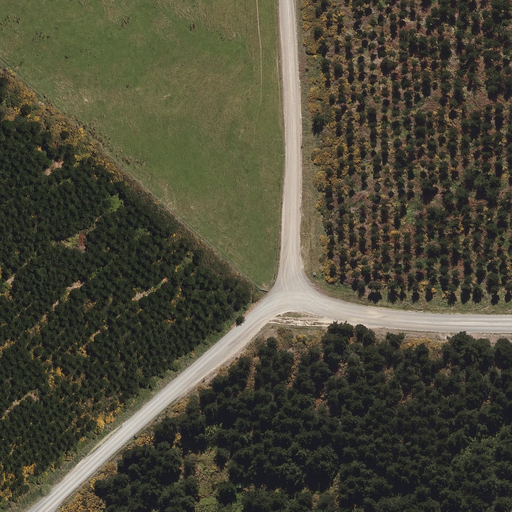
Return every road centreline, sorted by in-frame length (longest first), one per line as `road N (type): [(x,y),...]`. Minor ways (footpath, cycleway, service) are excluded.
road 1 (unclassified): [(34,511),(279,285)]
road 2 (unclassified): [(277,0),(285,76),(279,285)]
road 3 (unclassified): [(279,285),(332,313),(511,320)]
